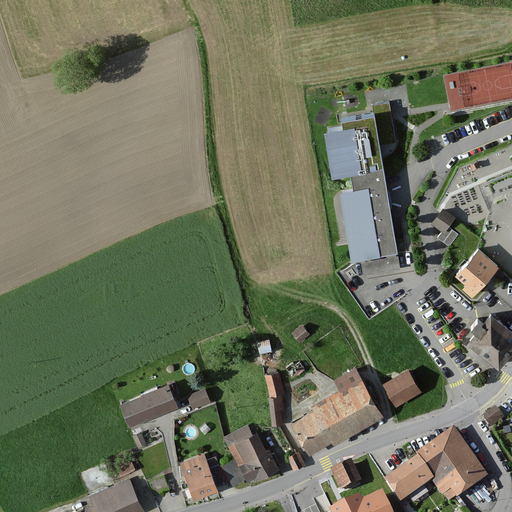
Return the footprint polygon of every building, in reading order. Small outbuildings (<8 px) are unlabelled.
[(333,130),(355,264),(398,257),(380,147),(400,143),(393,102),(373,105),(374,115),(341,120),(343,129),(333,130)] [(431,149),(456,140),(452,129),(427,138),(431,149)] [(456,218),(442,208),(430,222),(441,231),(436,238),(447,248),(457,235),(448,228),(456,218)] [(498,265),(478,246),(455,272),(465,282),(462,285),(471,294),(498,265)] [(511,347),(511,327),(490,310),(482,321),(477,317),(470,326),(475,329),(467,339),(499,364),(511,347)] [(301,324),(291,333),(300,343),(311,334),(301,324)] [(384,415),(355,366),(333,379),(338,388),(311,404),(313,408),(291,421),(309,453),(332,439),(334,443),(384,415)] [(421,389),(408,367),(382,382),(395,404),(421,389)] [(279,373),(265,376),(270,398),(284,395),(279,373)] [(178,404),(168,381),(120,401),(130,425),(178,404)] [(210,384),(191,391),(196,405),(216,397),(210,384)] [(283,397),(268,399),(272,428),(283,427),(281,411),(284,411),(283,397)] [(495,408),(481,417),(488,428),(503,419),(495,408)] [(251,433),(247,423),(223,436),(247,481),(257,476),(258,478),(280,467),(269,448),(267,449),(257,430),(251,433)] [(456,433),(419,461),(434,481),(471,453),(456,433)] [(218,488),(203,451),(180,460),(194,497),(218,488)] [(299,452),(288,457),(294,471),(305,466),(299,452)] [(471,453),(434,481),(451,504),(488,476),(471,453)] [(434,481),(419,461),(388,483),(403,504),(434,481)] [(351,465),(332,473),(340,493),(359,485),(351,465)] [(89,504),(67,511),(142,511),(129,479),(86,496),(89,504)] [(390,511),(382,492),(362,501),(360,496),(329,510),(329,511),(390,511)]
